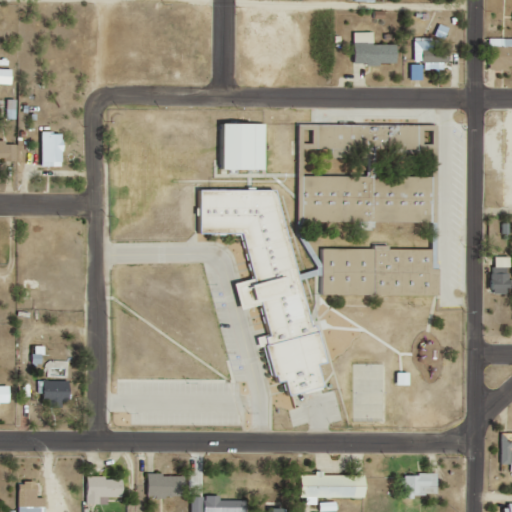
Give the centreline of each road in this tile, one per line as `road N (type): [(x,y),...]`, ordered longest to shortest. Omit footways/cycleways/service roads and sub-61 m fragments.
road 1 (residential): [(0,442),(478,443),(511,410)]
road 2 (residential): [(475,511),(478,0)]
road 3 (residential): [(103,95),(511,93)]
road 4 (residential): [(103,442),(103,95)]
